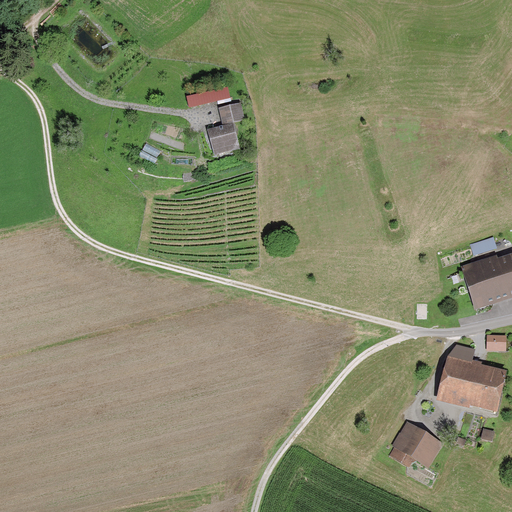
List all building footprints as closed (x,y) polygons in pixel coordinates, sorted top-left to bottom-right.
[(229,87),(187,96),(190,109),(220,103),(232,100),(229,87)] [(232,100),(220,103),(226,127),(209,131),(215,156),(240,150),(233,121),(242,118),(237,98),(232,100)] [(475,257),(499,251),(496,238),(472,244),(475,257)] [(511,255),(464,272),(477,308),(511,295),(511,255)] [(506,351),(506,337),(490,337),(489,350),(506,351)] [(458,349),(449,363),(441,398),(497,412),(506,375),(471,367),(474,353),(458,349)] [(408,426),(396,446),(428,465),(440,445),(408,426)] [(494,432),(484,430),(481,440),(492,442),(494,432)]
